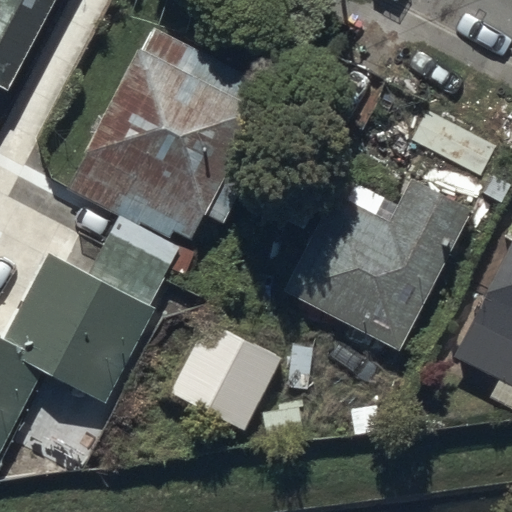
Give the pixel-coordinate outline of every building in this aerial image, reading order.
[(0,0),(0,80),(0,81),(46,0),(0,0)] [(68,182),(116,206),(90,259),(53,240),(8,327),(0,322),(0,440),(2,442),(41,359),(110,391),(182,240),(169,234),(174,223),(192,231),(204,204),(226,214),(255,152),(239,145),(273,74),(153,17),(68,182)] [(398,342),(469,200),(409,167),(394,196),(353,174),(343,191),(332,185),(280,282),(398,342)] [(511,219),(453,351),(497,371),(489,389),(511,399),(511,219)] [(210,316),(172,391),(243,426),(281,351),(210,316)]
